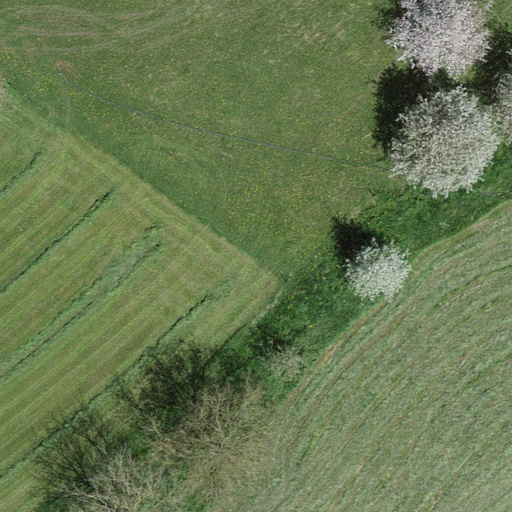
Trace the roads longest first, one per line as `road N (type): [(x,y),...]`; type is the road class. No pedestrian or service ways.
road 1 (track): [(309,267),(0,60)]
road 2 (track): [(511,136),(340,241),(248,344)]
